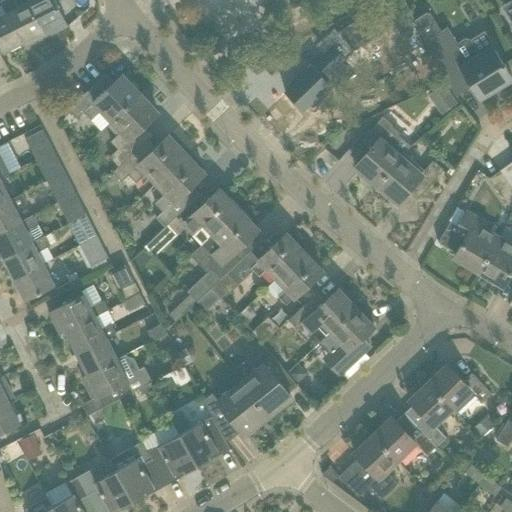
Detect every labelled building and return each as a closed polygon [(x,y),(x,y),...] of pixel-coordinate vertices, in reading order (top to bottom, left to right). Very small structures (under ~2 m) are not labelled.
[(43,32),(27,2),(18,7),(14,0),(2,0),(0,1),(6,13),(21,43),(23,45),(29,42),(31,45),(45,37),(43,32)] [(52,34),(67,26),(53,0),(26,0),(27,2),(43,32),(45,37),(46,37),(44,34),(50,31),(52,34)] [(21,43),(6,13),(0,16),(0,53),(0,54),(21,43)] [(503,65),(492,46),(478,55),(469,40),(467,37),(457,44),(447,28),(439,32),(428,14),(414,22),(424,42),(443,80),(455,97),(470,88),(476,98),(479,101),(491,94),(511,80),(511,79),(505,67),(506,67),(504,64),(503,65)] [(377,35),(364,15),(339,31),(352,51),(377,35)] [(403,23),(382,34),(399,67),(420,55),(403,23)] [(299,78),(284,92),(303,111),(317,97),(329,85),(335,79),(330,74),(349,54),(352,51),(339,31),(338,32),(334,28),(321,40),(321,41),(324,44),(320,48),(319,48),(324,53),(299,78)] [(110,121),(139,94),(122,75),(101,94),(92,85),(68,109),(77,119),(83,112),(91,121),(101,111),(110,121)] [(157,112),(139,94),(110,121),(121,132),(111,141),(118,148),(109,157),(118,166),(143,143),(134,134),(157,112)] [(399,133),(391,127),(393,125),(382,116),(374,126),(361,141),(370,149),(354,167),(375,185),(400,157),(410,146),(398,135),(399,133)] [(29,148),(47,138),(42,130),(24,139),(29,148)] [(155,184),(186,154),(168,135),(151,151),(143,143),(118,166),(111,172),(121,182),(128,176),(135,183),(145,174),(155,184)] [(204,173),(186,154),(155,184),(164,194),(154,203),(162,212),(156,218),(165,227),(167,225),(199,194),(191,185),(204,173)] [(0,177),(9,173),(5,166),(0,155),(0,177)] [(442,169),(433,161),(425,171),(416,163),(412,168),(400,157),(375,185),(397,204),(412,186),(421,193),(442,169)] [(46,181),(64,172),(60,164),(42,174),(46,181)] [(477,171),(470,183),(478,187),(485,176),(477,171)] [(69,182),(64,172),(46,181),(51,191),(69,182)] [(511,187),(504,176),(492,185),(511,212),(511,187)] [(0,204),(10,200),(0,180),(0,204)] [(213,234),(238,210),(219,189),(183,224),(192,234),(203,223),(213,234)] [(0,231),(21,221),(15,209),(27,203),(22,193),(10,200),(0,204),(0,231)] [(68,224),(86,215),(82,207),(64,216),(68,224)] [(227,273),(240,261),(233,253),(258,230),(238,210),(213,234),(202,244),(212,255),(210,269),(187,291),(190,294),(168,314),(175,322),(211,289),(227,273)] [(447,227),(439,242),(457,253),(454,258),(478,272),(498,238),(483,229),(486,224),(484,223),(467,213),(457,228),(454,226),(452,230),(447,227)] [(33,215),(21,221),(0,231),(0,253),(2,258),(43,237),(33,215)] [(90,224),(86,215),(68,224),(73,233),(90,224)] [(167,225),(165,227),(144,246),(153,257),(176,235),(167,225)] [(276,279),(304,252),(286,233),(259,259),(259,260),(251,268),(259,276),(266,269),(276,279)] [(43,264),(37,252),(50,245),(45,236),(43,237),(2,258),(13,279),(43,264)] [(511,246),(498,238),(478,272),(502,286),(511,268),(511,246)] [(90,266),(108,257),(103,248),(85,257),(90,266)] [(321,271),(304,252),(276,279),(285,289),(278,296),(286,304),(293,297),(293,298),(321,271)] [(54,286),(43,264),(13,279),(24,301),(54,286)] [(124,266),(114,271),(110,273),(118,291),(133,283),(124,266)] [(238,285),(227,273),(211,289),(222,300),(238,285)] [(326,336),(356,307),(338,289),(320,306),(311,297),(288,320),(297,329),(302,324),(309,331),(316,325),(326,336)] [(143,302),(139,293),(123,302),(127,310),(143,302)] [(104,301),(90,307),(84,294),(48,313),(59,334),(65,332),(95,316),(108,310),(104,301)] [(326,336),(320,342),(329,352),(336,359),(330,365),(340,375),(364,352),(370,347),(361,338),(374,326),(356,307),(326,336)] [(111,324),(102,329),(95,316),(65,332),(76,353),(106,337),(115,333),(111,324)] [(251,331),(263,344),(279,328),(267,316),(251,331)] [(151,341),(167,333),(162,324),(146,332),(151,341)] [(117,359),(106,337),(76,353),(87,374),(117,359)] [(296,387),(297,386),(266,348),(257,356),(263,363),(239,382),(267,417),(291,398),(284,389),(293,382),(296,387)] [(133,391),(128,381),(134,377),(137,367),(133,358),(123,355),(117,359),(87,374),(81,377),(93,399),(102,394),(107,404),(103,406),(104,407),(118,400),(121,398),(133,391)] [(491,394),(471,373),(462,382),(446,365),(428,383),(451,408),(458,415),(476,397),(482,403),(491,394)] [(10,391),(2,376),(0,376),(0,404),(8,401),(13,398),(13,397),(10,398),(7,393),(10,391)] [(267,417),(239,382),(217,400),(211,393),(203,400),(212,416),(224,437),(237,427),(244,435),(267,417)] [(434,424),(451,408),(428,383),(409,401),(413,405),(404,413),(436,447),(446,437),(434,424)] [(121,398),(118,400),(123,408),(128,406),(135,403),(138,399),(133,391),(121,398)] [(0,432),(19,423),(8,401),(0,404),(0,432)] [(227,443),(224,437),(212,416),(190,428),(182,413),(171,419),(179,434),(197,466),(209,459),(207,455),(211,452),(214,458),(230,449),(227,443)] [(436,447),(404,413),(395,422),(391,417),(372,435),(396,460),(415,443),(426,455),(436,447)] [(511,416),(510,415),(495,440),(507,447),(511,438),(511,416)] [(36,432),(20,442),(31,460),(47,450),(36,432)] [(197,466),(179,434),(158,446),(162,453),(151,459),(166,485),(181,476),(178,471),(183,468),(185,472),(197,466)] [(385,471),(396,460),(372,435),(354,453),(362,462),(351,473),(370,493),(371,491),(380,500),(398,483),(385,471)] [(115,470),(133,502),(145,495),(143,491),(147,488),(151,493),(166,485),(151,459),(141,442),(109,460),(115,470)] [(133,502),(115,470),(105,476),(98,464),(77,476),(87,495),(88,497),(96,511),(116,511),(114,507),(119,504),(121,508),(133,502)] [(465,473),(479,484),(486,476),(471,465),(465,473)] [(96,511),(88,497),(87,495),(77,476),(45,494),(46,497),(54,511),(96,511)] [(501,487),(486,476),(479,484),(495,495),(501,487)] [(26,511),(54,511),(46,497),(25,509),(26,511)] [(499,506),(507,511),(511,511),(511,503),(505,498),(499,506)] [(452,511),(437,500),(427,511),(452,511)]
